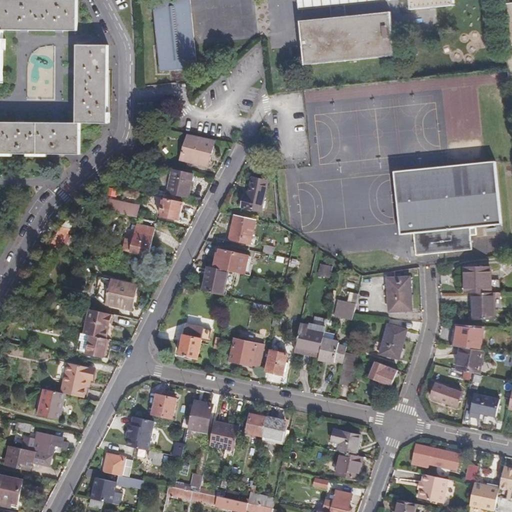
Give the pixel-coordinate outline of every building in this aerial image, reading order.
[(0,0),(0,28),(1,28),(74,29),(74,0),(0,0)] [(188,0),(151,0),(159,73),(196,69),(188,0)] [(298,0),(299,9),(390,0),(298,0)] [(454,0),(410,0),(412,10),(455,6),(454,0)] [(511,3),(497,5),(510,87),(511,86),(511,3)] [(392,12),(301,21),(306,65),(396,55),(392,12)] [(106,44),(74,44),(74,122),(77,122),(105,123),(106,44)] [(0,153),(77,154),(77,122),(74,122),(0,121),(0,153)] [(208,151),(211,138),(184,133),(178,160),(205,166),(208,151)] [(487,161),(386,171),(394,234),(408,232),(410,254),(464,248),(462,233),(470,232),(469,225),(493,222),(487,161)] [(188,183),(190,173),(170,168),(170,172),(166,186),(165,192),(185,197),(188,183)] [(166,186),(170,172),(157,169),(154,183),(166,186)] [(116,186),(126,178),(119,170),(110,178),(116,186)] [(241,195),(238,207),(258,211),(265,181),(250,178),(248,186),(246,196),(241,195)] [(179,209),(181,201),(161,197),(157,215),(177,220),(178,216),(179,209)] [(103,198),(101,208),(135,215),(137,206),(137,204),(110,199),(105,198),(103,198)] [(82,219),(74,212),(66,219),(74,227),(82,219)] [(247,245),(252,220),(231,216),(229,227),(226,240),(247,245)] [(133,229),(131,239),(123,238),(121,248),(146,254),(150,239),(152,229),(132,224),(131,228),(133,229)] [(69,228),(60,225),(47,247),(57,249),(69,228)] [(261,253),(270,255),(271,247),(263,245),(261,253)] [(243,276),(248,257),(216,250),(215,254),(214,254),(212,261),(210,268),(225,272),(243,276)] [(327,280),(330,268),(318,265),(315,277),(327,280)] [(219,296),(225,272),(210,268),(205,267),(202,280),(199,291),(219,296)] [(463,278),(464,293),(467,293),(468,293),(489,293),(489,281),(488,267),(463,267),(463,278)] [(407,291),(407,277),(384,278),(386,310),(408,309),(407,291)] [(132,295),(134,283),(109,278),(104,303),(129,308),(132,295)] [(492,319),(491,293),(489,293),(468,293),(468,305),(468,320),(492,319)] [(350,320),(355,295),(347,294),(345,303),(335,301),(331,316),(350,320)] [(110,313),(88,309),(83,334),(105,338),(106,331),(108,324),(110,313)] [(207,330),(208,322),(184,317),(182,325),(207,330)] [(273,317),(271,328),(282,331),(283,327),(280,327),(282,319),(273,317)] [(320,338),(321,334),(309,333),(310,324),(306,323),(306,326),(298,324),(293,347),(317,352),(320,338)] [(401,340),(404,329),(385,323),(376,353),(395,358),(401,340)] [(321,334),(323,327),(310,324),(309,333),(321,334)] [(478,328),(455,324),(453,334),(451,347),(456,348),(475,351),(478,328)] [(184,357),(193,359),(197,340),(204,342),(207,330),(182,325),(176,356),(184,357)] [(213,329),(210,347),(214,348),(218,331),(213,329)] [(104,346),(106,338),(105,338),(83,334),(79,333),(78,340),(80,341),(78,351),(102,356),(104,346)] [(343,352),(344,345),(335,343),(335,341),(320,338),(317,352),(316,357),(316,359),(322,361),(331,363),(332,361),(340,363),(343,352)] [(249,366),(249,365),(256,367),(261,347),(230,341),(226,362),(235,364),(249,366)] [(317,352),(293,347),(292,352),(302,354),(316,357),(317,352)] [(455,356),(453,370),(454,370),(469,372),(476,373),(479,351),(475,351),(456,348),(455,356)] [(280,376),(285,356),(268,352),(263,373),(272,375),(280,376)] [(340,363),(335,385),(348,388),(350,379),(347,378),(348,372),(351,373),(355,355),(343,352),(340,363)] [(61,393),(83,397),(84,391),(85,386),(86,378),(89,378),(91,367),(66,362),(61,393)] [(390,382),(394,371),(373,363),(366,378),(378,383),(376,387),(384,390),(387,389),(390,382)] [(459,393),(441,386),(440,391),(431,388),(430,392),(428,397),(454,407),(459,393)] [(57,416),(58,411),(52,409),(53,405),(55,405),(57,396),(40,392),(35,415),(56,420),(57,416)] [(150,415),(170,419),(174,398),(168,397),(154,394),(150,415)] [(491,418),(496,400),(471,394),(466,417),(475,419),(476,415),(482,416),(491,418)] [(52,409),(58,411),(61,397),(57,396),(55,405),(53,405),(52,409)] [(191,403),(187,419),(186,422),(204,426),(208,407),(200,405),(191,403)] [(263,418),(264,415),(260,414),(255,413),(255,415),(247,414),(243,431),(260,435),(263,418)] [(182,417),(179,429),(185,430),(186,422),(187,419),(182,417)] [(145,451),(151,423),(129,418),(127,426),(125,426),(123,432),(122,439),(125,439),(123,447),(144,451),(145,451)] [(274,420),(263,418),(260,435),(259,439),(277,443),(282,422),(274,420)] [(225,422),(212,419),(207,445),(221,448),(220,454),(230,456),(237,425),(225,422)] [(27,433),(29,424),(28,424),(9,420),(8,427),(15,428),(14,430),(27,433)] [(338,441),(337,450),(338,450),(353,453),(356,441),(357,434),(331,428),(329,439),(338,441)] [(55,446),(67,448),(68,443),(63,442),(64,437),(36,431),(32,447),(53,452),(55,446)] [(440,450),(415,444),(413,446),(409,463),(424,466),(425,462),(453,469),(456,453),(440,450)] [(36,458),(37,451),(9,445),(5,464),(27,469),(28,462),(35,463),(36,458)] [(171,446),(169,457),(177,458),(179,450),(174,449),(175,447),(171,446)] [(358,464),(360,455),(353,453),(338,450),(334,472),(355,477),(358,464)] [(145,451),(144,451),(143,457),(148,458),(147,463),(155,465),(157,454),(145,451)] [(102,459),(99,471),(115,475),(117,475),(121,459),(121,457),(103,453),(102,459)] [(126,477),(129,461),(121,459),(117,475),(126,477)] [(462,484),(471,486),(476,466),(467,464),(462,484)] [(505,493),(511,494),(511,471),(500,469),(495,491),(494,500),(503,502),(505,493)] [(444,480),(420,474),(419,478),(418,483),(416,490),(414,498),(439,503),(444,480)] [(0,475),(0,500),(2,501),(1,505),(7,507),(8,502),(16,504),(19,491),(21,480),(0,475)] [(117,475),(115,475),(113,482),(128,485),(128,484),(139,486),(140,480),(126,477),(117,475)] [(188,488),(187,491),(195,493),(199,478),(191,476),(188,488)] [(90,486),(87,498),(100,501),(118,505),(120,496),(109,494),(112,481),(92,477),(90,486)] [(319,487),(349,494),(350,488),(320,481),(319,487)] [(172,488),(165,486),(164,495),(212,506),(214,497),(195,493),(187,491),(180,490),(172,488)] [(467,507),(491,511),(494,500),(495,491),(493,491),(494,487),(486,486),(486,489),(482,489),(476,487),(471,486),(467,507)] [(327,511),(344,511),(346,505),(348,496),(332,492),(330,501),(327,500),(326,506),(328,507),(327,511)] [(246,495),(244,504),(269,509),(271,501),(246,495)] [(214,497),(212,506),(239,511),(242,511),(243,511),(244,504),(214,497)] [(97,511),(100,501),(87,498),(85,510),(94,511),(97,511)] [(413,511),(414,505),(395,501),(394,505),(393,510),(390,509),(389,511),(413,511)]
